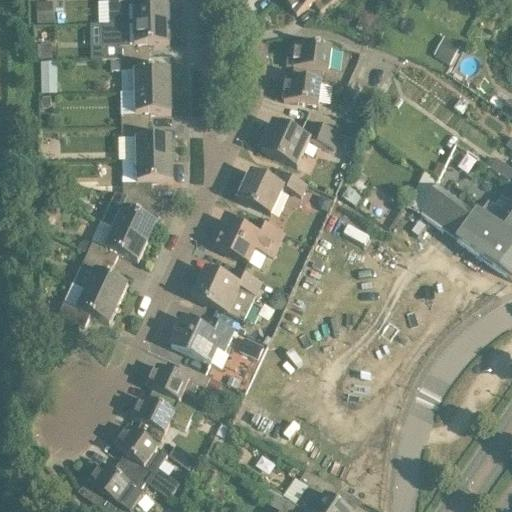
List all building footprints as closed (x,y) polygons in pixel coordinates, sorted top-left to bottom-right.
[(108,0),(109,28),(169,27),(168,5),(148,5),(147,0),(108,0)] [(283,0),(283,1),(297,19),(314,6),(320,14),(338,0),(283,0)] [(36,25),(53,24),(52,3),(35,4),(36,25)] [(356,30),(365,34),(369,23),(361,20),(356,30)] [(169,27),(109,28),(102,28),(103,62),(110,62),(149,61),(148,49),(169,49),(169,27)] [(444,39),(433,58),(449,67),(460,49),(444,39)] [(52,47),(38,48),(39,61),(53,60),(52,47)] [(329,75),(332,51),(296,47),(294,63),(289,62),(288,69),(286,69),(286,70),(293,71),(292,82),(322,86),(323,74),(329,75)] [(170,73),(149,73),(149,61),(110,62),(111,74),(120,74),(121,96),(135,96),(170,95),(170,73)] [(42,64),(42,96),(57,96),(57,64),(42,64)] [(283,105),(319,109),(322,86),(292,82),(286,81),(283,105)] [(170,95),(135,96),(121,96),(121,118),(121,130),(151,129),(150,118),(171,117),(170,95)] [(41,99),(41,108),(50,108),(50,99),(41,99)] [(511,102),(510,101),(500,115),(511,123),(511,102)] [(305,125),(333,135),(337,124),(309,114),(305,125)] [(305,125),(299,139),(273,127),(261,155),(297,171),(309,146),(334,154),(339,137),(333,135),(305,125)] [(151,129),(121,130),(121,143),(136,142),(137,164),(172,163),(171,141),(151,142),(151,129)] [(511,171),(496,160),(489,170),(508,183),(511,177),(511,171)] [(153,204),(152,186),(172,186),(172,163),(137,164),(122,164),(123,199),(153,205),(153,204)] [(438,183),(444,168),(437,164),(430,177),(438,183)] [(45,178),(55,178),(54,166),(45,166),(45,178)] [(511,283),(511,234),(498,225),(495,229),(477,216),(476,218),(457,204),(435,189),(438,183),(430,177),(425,173),(406,211),(420,218),(420,219),(511,283)] [(238,204),(271,219),(283,193),(300,201),(306,189),(277,175),(272,186),(251,177),(238,204)] [(153,205),(123,199),(115,197),(102,226),(116,233),(147,247),(159,221),(148,216),(153,205)] [(317,204),(321,212),(327,214),(332,203),(320,198),(317,204)] [(511,206),(498,225),(511,234),(511,206)] [(215,252),(248,268),(255,253),(273,261),(285,238),(256,225),(250,236),(228,225),(215,252)] [(54,235),(53,228),(45,229),(46,237),(54,235)] [(147,247),(116,233),(106,253),(93,247),(88,257),(114,269),(119,258),(138,267),(147,247)] [(79,245),(77,251),(86,255),(91,244),(87,243),(79,245)] [(114,269),(88,257),(83,268),(82,267),(73,287),(88,294),(119,308),(128,288),(109,279),(114,269)] [(243,325),(256,299),(262,287),(233,273),(228,284),(205,274),(193,302),(227,316),(226,317),(243,325)] [(85,331),(90,320),(109,329),(119,308),(88,294),(78,314),(65,308),(60,319),(85,331)] [(272,311),(281,312),(286,306),(282,298),(274,297),(269,304),(272,311)] [(211,369),(217,354),(224,357),(234,334),(211,323),(206,334),(183,324),(171,350),(201,364),(211,369)] [(265,350),(246,341),(240,354),(259,363),(265,350)] [(198,389),(206,393),(211,382),(180,369),(175,378),(157,370),(147,392),(152,394),(179,406),(180,406),(184,395),(193,400),(198,389)] [(241,383),(231,379),(228,386),(237,391),(241,383)] [(211,382),(206,393),(216,397),(221,387),(211,382)] [(126,420),(152,432),(149,440),(161,445),(165,438),(170,427),(185,434),(194,413),(180,406),(179,406),(152,394),(148,404),(142,402),(136,416),(131,414),(128,420),(126,419),(126,420)] [(225,439),(228,431),(221,427),(218,436),(225,439)] [(147,444),(137,437),(129,431),(115,451),(131,463),(125,472),(146,486),(169,502),(178,487),(157,473),(167,458),(158,452),(147,444)] [(198,463),(189,457),(182,467),(190,473),(198,463)] [(127,511),(146,486),(125,472),(119,467),(112,476),(102,469),(89,489),(90,490),(83,500),(78,496),(77,497),(99,511),(127,511)] [(298,511),(356,511),(361,506),(339,493),(305,474),(299,485),(308,491),(295,509),(298,511)] [(298,511),(295,509),(283,501),(283,502),(271,494),(263,505),(274,511),(298,511)]
